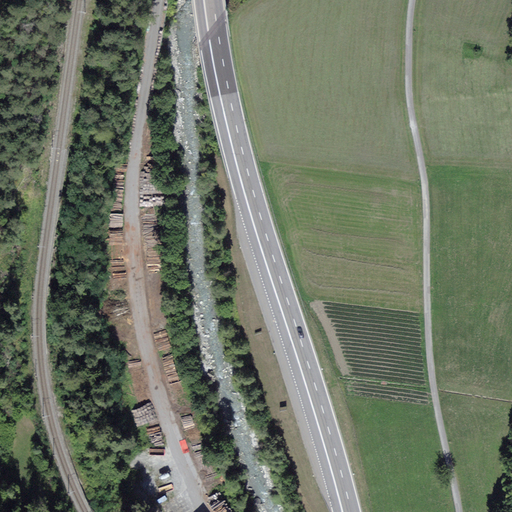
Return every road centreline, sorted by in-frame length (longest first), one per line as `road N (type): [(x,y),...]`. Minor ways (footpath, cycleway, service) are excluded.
road 1 (primary): [(342,511),(244,186),(206,0)]
road 2 (unclassified): [(458,511),(429,343),(424,178),(409,112),(412,0)]
